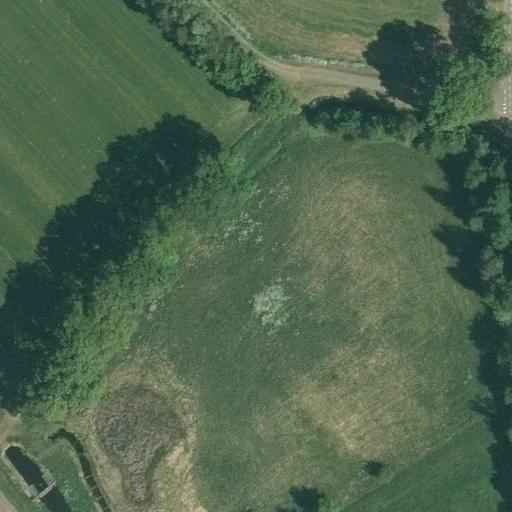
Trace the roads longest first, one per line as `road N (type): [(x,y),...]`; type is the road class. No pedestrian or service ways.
road 1 (track): [(5,435),(45,414),(68,390),(148,268),(324,76)]
road 2 (track): [(202,0),(267,63),(324,76)]
